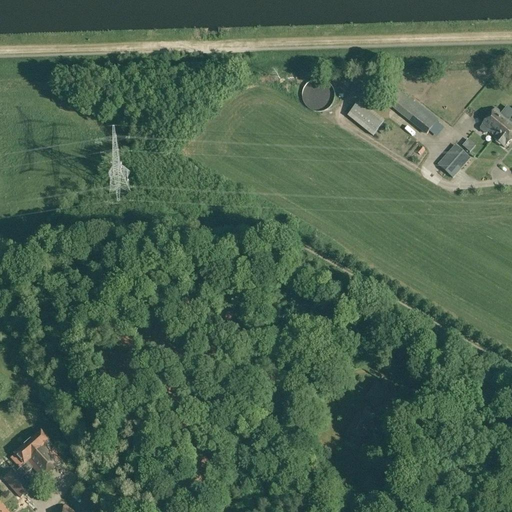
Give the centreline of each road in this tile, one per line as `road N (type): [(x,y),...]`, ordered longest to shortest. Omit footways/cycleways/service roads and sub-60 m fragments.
road 1 (track): [(57,356),(169,227),(210,218),(304,242),(511,364)]
road 2 (track): [(511,35),(0,49)]
road 3 (track): [(75,470),(39,388),(57,356)]
